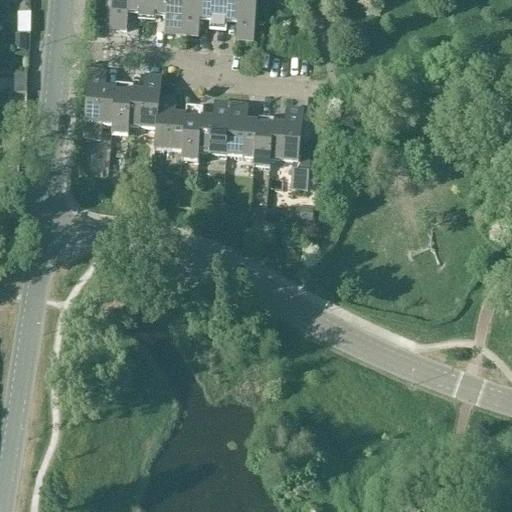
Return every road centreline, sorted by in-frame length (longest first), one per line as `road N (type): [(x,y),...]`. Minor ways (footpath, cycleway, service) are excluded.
road 1 (tertiary): [(511,403),(339,337),(195,261),(128,243),(45,235)]
road 2 (tertiary): [(4,511),(45,235)]
road 3 (residential): [(61,48),(171,60),(193,77),(322,92)]
road 4 (tertiary): [(45,235),(61,48)]
